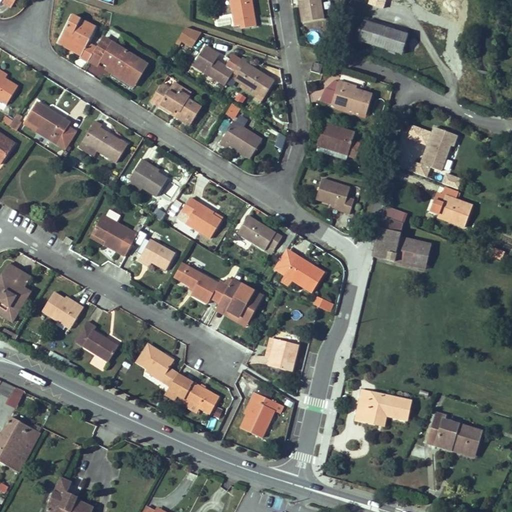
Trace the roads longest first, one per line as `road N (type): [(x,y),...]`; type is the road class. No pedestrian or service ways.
road 1 (primary): [(296,485),(212,456),(23,367)]
road 2 (residential): [(25,44),(273,195)]
road 3 (residential): [(2,229),(218,358),(217,367)]
road 4 (residential): [(354,257),(359,271),(325,353),(296,485)]
road 5 (residential): [(281,0),(304,134),(273,195)]
road 6 (residential): [(354,257),(369,236),(411,87)]
road 7 (residential): [(351,0),(346,52),(411,87)]
